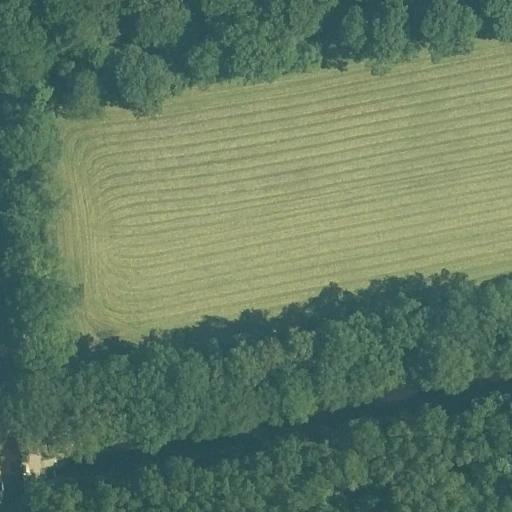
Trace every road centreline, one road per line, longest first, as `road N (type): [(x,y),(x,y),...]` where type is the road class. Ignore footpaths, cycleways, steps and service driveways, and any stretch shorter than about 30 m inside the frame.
road 1 (track): [(511,330),(30,429)]
road 2 (track): [(511,405),(36,499)]
